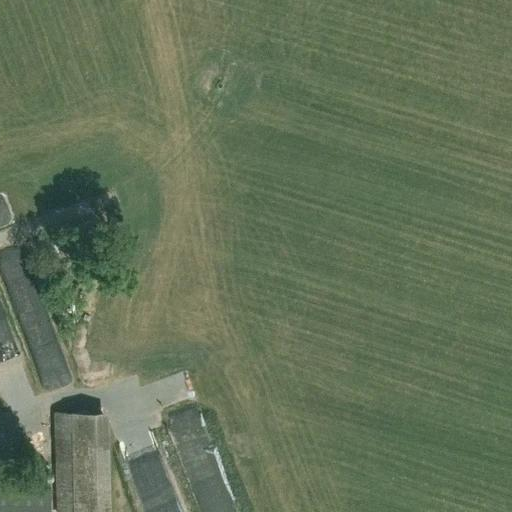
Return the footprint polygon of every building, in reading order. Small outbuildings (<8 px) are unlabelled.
[(132,326),(133,288),(122,287),(121,326),(132,326)] [(144,334),(144,419),(164,419),(164,334),(144,334)] [(112,511),(111,409),(54,409),(54,511),(112,511)] [(0,511),(53,511),(53,486),(0,485),(0,511)] [(166,511),(165,501),(144,502),(144,511),(166,511)]
